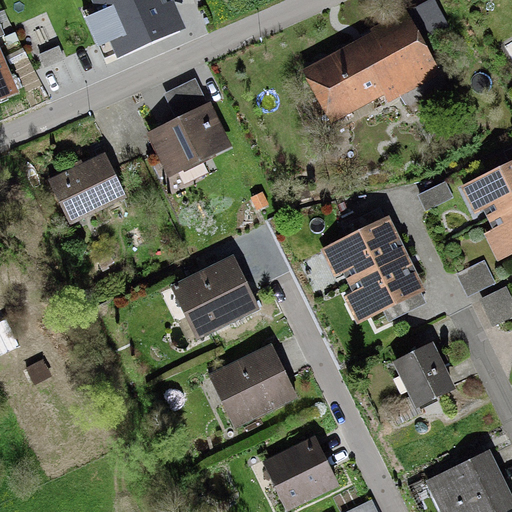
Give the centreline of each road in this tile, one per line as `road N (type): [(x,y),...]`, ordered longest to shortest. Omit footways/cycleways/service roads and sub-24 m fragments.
road 1 (residential): [(320,0),(0,139)]
road 2 (residential): [(394,511),(281,281)]
